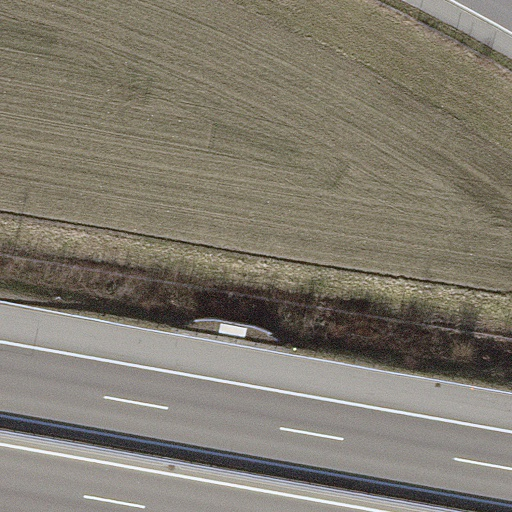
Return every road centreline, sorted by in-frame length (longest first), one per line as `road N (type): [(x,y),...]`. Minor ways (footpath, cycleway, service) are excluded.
road 1 (motorway): [(511,470),(0,379)]
road 2 (motorway): [(0,482),(165,511)]
